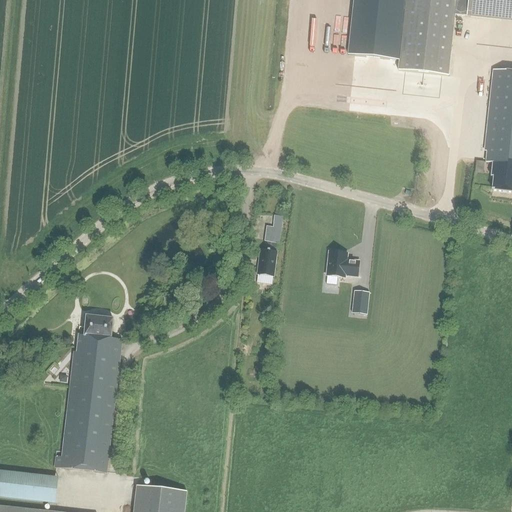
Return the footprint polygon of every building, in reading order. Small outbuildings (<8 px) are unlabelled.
[(353,0),(348,55),(399,60),(405,0),(353,0)] [(511,0),(405,0),(399,60),(398,72),(448,77),(454,16),(511,22),(511,0)] [(511,72),(494,71),(485,152),(488,152),(487,163),(493,164),(491,177),(494,178),(493,192),(511,193),(511,72)] [(280,244),(284,217),(275,216),(273,228),(267,227),(265,242),(280,244)] [(261,251),(257,275),(258,276),(273,278),(274,278),(277,253),(270,252),(270,251),(268,251),(268,252),(261,251)] [(330,253),(327,277),(337,278),(344,278),(345,275),(358,277),(359,263),(346,261),(347,254),(330,253)] [(258,276),(257,283),(272,285),(273,278),(258,276)] [(327,277),(326,285),(336,286),(337,278),(327,277)] [(354,292),(351,314),(367,315),(369,294),(354,292)] [(254,304),(254,323),(264,324),(264,304),(254,304)] [(107,474),(122,340),(112,339),(114,319),(87,316),(85,336),(80,335),(78,352),(74,352),(62,457),(56,456),(55,468),(107,474)] [(184,511),(187,493),(137,487),(134,511),(184,511)]
